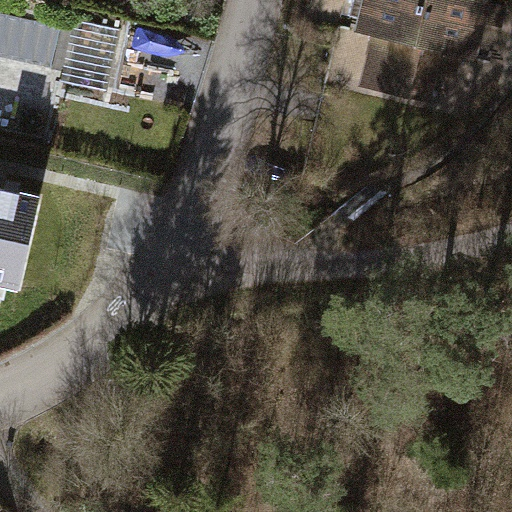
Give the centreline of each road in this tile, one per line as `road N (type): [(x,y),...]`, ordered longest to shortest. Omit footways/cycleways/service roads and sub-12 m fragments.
road 1 (residential): [(0,398),(83,352),(133,312),(184,244),(258,0)]
road 2 (track): [(184,244),(307,265),(422,257),(511,235)]
